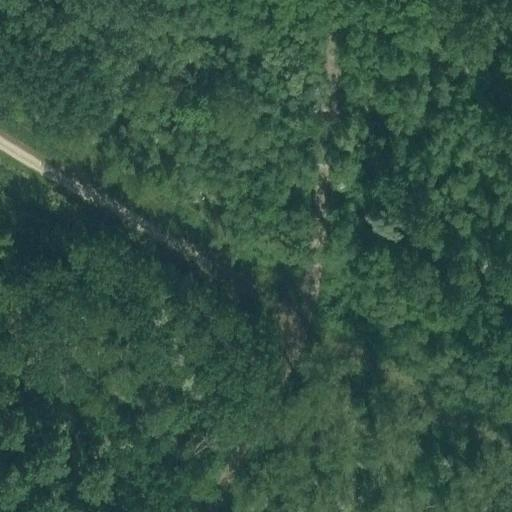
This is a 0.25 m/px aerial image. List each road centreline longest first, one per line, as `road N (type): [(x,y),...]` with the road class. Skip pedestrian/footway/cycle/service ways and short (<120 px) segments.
road 1 (track): [(298,319),(0,144)]
road 2 (track): [(309,325),(511,452)]
road 3 (track): [(209,511),(309,325)]
